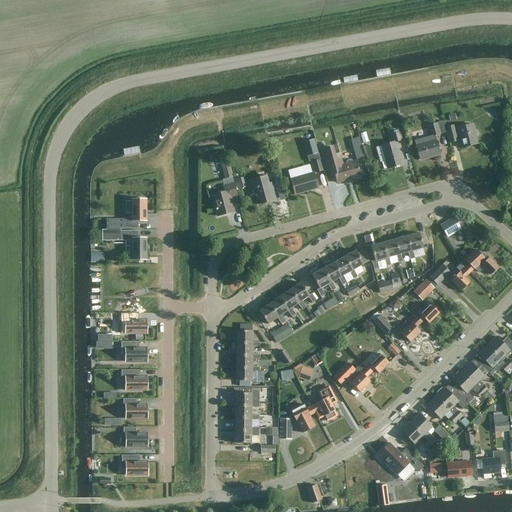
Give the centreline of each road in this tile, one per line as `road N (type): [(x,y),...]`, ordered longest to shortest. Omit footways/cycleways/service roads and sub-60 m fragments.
road 1 (unclassified): [(50,501),(49,177),(77,112),(106,90),(138,80),(511,19)]
road 2 (residential): [(211,495),(274,485),(352,445),(511,296)]
road 3 (residential): [(211,308),(213,263),(228,244),(449,183),(466,198)]
road 4 (residential): [(211,308),(229,306),(336,234),(466,198)]
road 5 (residential): [(211,495),(211,308)]
road 6 (residential): [(167,308),(168,479)]
